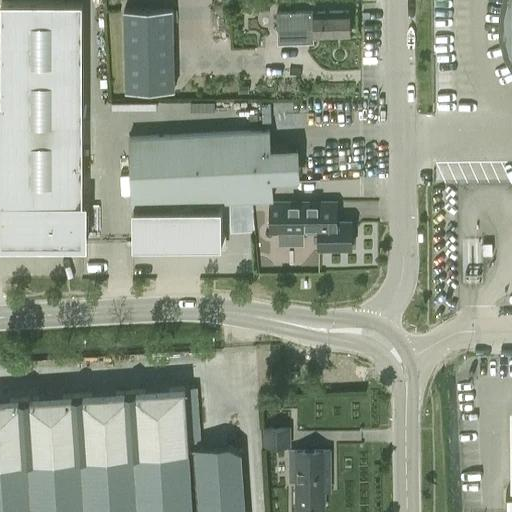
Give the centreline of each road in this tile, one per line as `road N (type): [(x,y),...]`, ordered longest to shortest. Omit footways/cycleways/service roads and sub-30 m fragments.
road 1 (tertiary): [(0,320),(217,311),(374,341)]
road 2 (unclassified): [(374,341),(397,285),(397,0)]
road 3 (unknown): [(487,123),(500,287)]
road 4 (tertiary): [(406,511),(403,389),(393,357)]
road 5 (unclassified): [(393,357),(481,328),(511,328)]
